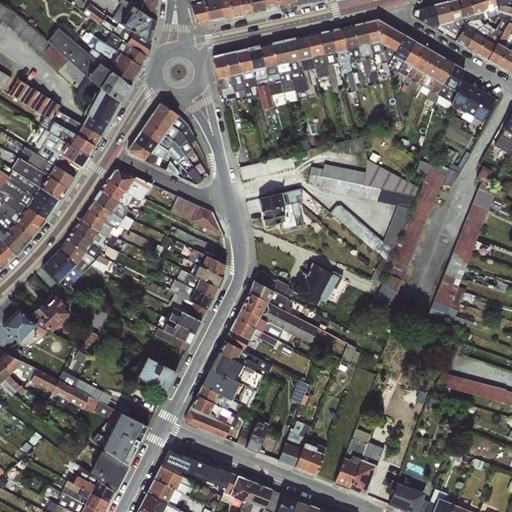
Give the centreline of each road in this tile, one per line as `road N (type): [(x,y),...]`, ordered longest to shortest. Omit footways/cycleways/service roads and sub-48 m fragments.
road 1 (residential): [(160,429),(238,268),(230,209)]
road 2 (residential): [(160,429),(377,511)]
road 3 (secondary): [(105,153),(43,245),(0,286)]
road 4 (residential): [(511,88),(365,5)]
road 5 (unknown): [(105,153),(2,45)]
road 6 (secondary): [(365,5),(226,36)]
road 7 (residential): [(105,153),(230,209)]
road 8 (unknown): [(226,194),(276,183),(345,202)]
